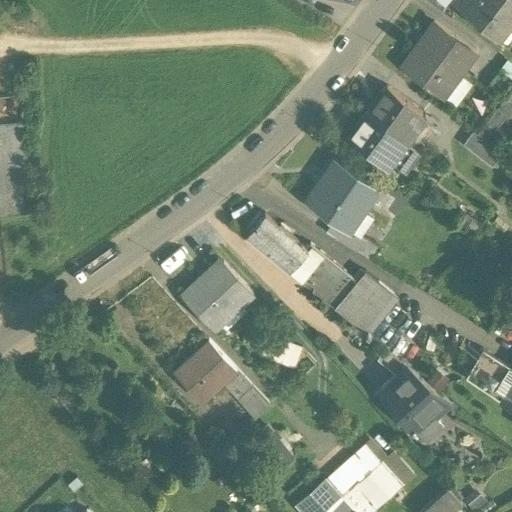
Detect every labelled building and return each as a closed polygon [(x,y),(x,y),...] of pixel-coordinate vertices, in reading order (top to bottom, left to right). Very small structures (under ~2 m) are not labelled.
[(511,0),(456,0),(455,2),(499,37),(511,20),(511,0)] [(434,21),(402,65),(444,96),(462,71),(476,52),(434,21)] [(462,71),(444,96),(456,105),(474,80),(462,71)] [(425,113),(387,85),(368,110),(406,139),(425,113)] [(511,89),(482,130),(493,138),(500,129),(511,112),(511,89)] [(406,139),(368,110),(349,136),(374,155),(386,164),(390,159),(406,139)] [(438,123),(425,113),(406,139),(419,148),(438,123)] [(26,124),(0,126),(0,215),(23,213),(21,188),(31,187),(26,124)] [(511,138),(500,129),(493,138),(511,153),(511,138)] [(501,153),(472,132),(463,144),(492,166),(501,153)] [(374,155),(349,136),(340,146),(366,165),(374,155)] [(419,148),(406,139),(390,159),(403,169),(419,148)] [(379,188),(333,157),(304,199),(333,219),(342,225),(343,224),(351,230),(353,228),(344,223),(356,205),(363,210),(364,209),(379,188)] [(363,210),(356,205),(344,223),(353,228),(360,233),(373,215),(364,209),(363,210)] [(307,246),(264,212),(245,235),(289,270),(308,247),(307,246)] [(360,233),(353,228),(351,230),(343,224),(342,225),(333,219),(325,230),(356,249),(365,236),(360,233)] [(357,279),(310,242),(307,246),(308,247),(289,270),(335,307),(357,279)] [(225,260),(202,281),(199,277),(182,292),(215,328),(254,292),(225,260)] [(357,279),(335,307),(361,329),(390,293),(364,272),(357,279)] [(390,293),(361,329),(370,337),(400,301),(390,293)] [(269,334),(262,353),(272,357),(270,363),(294,373),(304,348),(269,334)] [(209,339),(174,371),(201,401),(237,369),(209,339)] [(495,356),(473,343),(460,368),(482,384),(496,362),(495,356)] [(496,362),(482,384),(502,398),(511,380),(511,366),(498,359),(496,362)] [(407,367),(378,394),(416,436),(417,435),(426,444),(443,428),(435,418),(451,403),(407,367)] [(223,385),(256,419),(272,404),(239,370),(223,385)] [(511,380),(502,398),(499,402),(511,408),(511,380)] [(256,437),(283,470),(298,458),(272,425),(256,437)] [(376,437),(325,482),(341,500),(354,488),(381,464),(401,487),(405,491),(425,473),(414,460),(409,463),(399,451),(393,457),(376,437)] [(381,464),(354,488),(375,511),(401,487),(381,464)] [(354,488),(341,500),(325,482),(295,507),(299,511),(373,511),(375,511),(354,488)] [(448,488),(421,511),(453,511),(462,504),(448,488)] [(476,493),(468,504),(479,511),(487,501),(476,493)]
